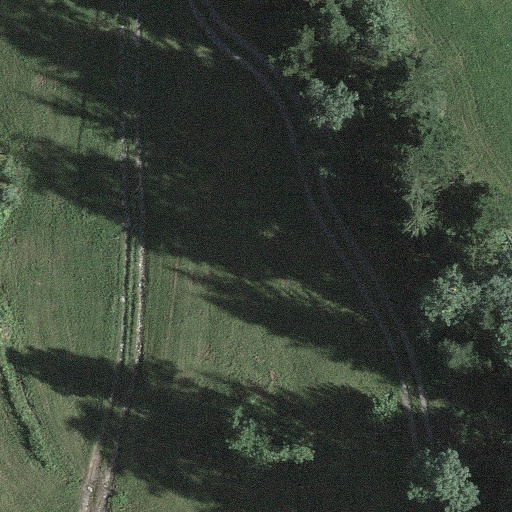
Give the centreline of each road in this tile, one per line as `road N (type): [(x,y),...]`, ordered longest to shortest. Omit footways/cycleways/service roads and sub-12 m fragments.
road 1 (track): [(187,0),(253,73),(331,209),(423,394),(466,511)]
road 2 (track): [(173,0),(160,361),(126,511)]
